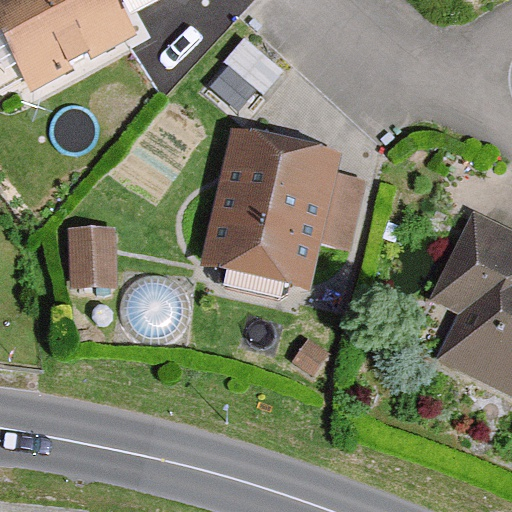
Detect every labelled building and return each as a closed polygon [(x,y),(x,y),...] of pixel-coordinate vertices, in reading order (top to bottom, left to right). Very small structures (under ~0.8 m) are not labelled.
[(103,0),(0,0),(0,38),(30,87),(122,30),(103,0)] [(243,120),(287,69),(246,35),(203,87),(243,120)] [(230,136),(202,281),(315,303),(323,257),(347,262),(362,188),(335,183),(340,157),(230,136)] [(511,409),(511,227),(470,208),(424,311),(452,323),(430,373),(511,409)] [(125,303),(119,230),(58,234),(64,308),(125,303)]
